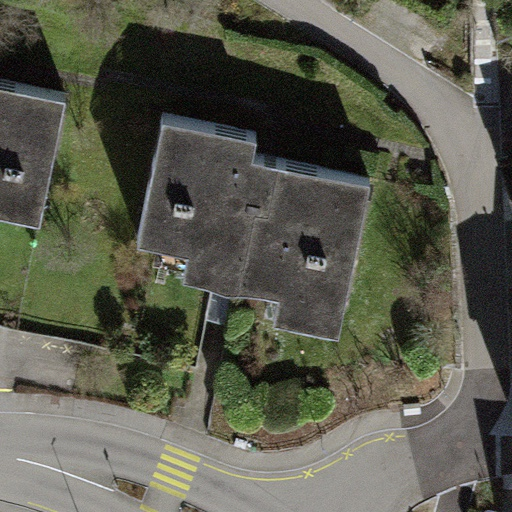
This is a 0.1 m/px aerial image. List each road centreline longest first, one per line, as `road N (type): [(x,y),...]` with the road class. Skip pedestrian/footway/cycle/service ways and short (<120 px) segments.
road 1 (residential): [(286,0),(409,79),(468,134),(485,253),(486,375),(466,445)]
road 2 (residential): [(0,459),(98,478),(185,511)]
road 3 (residential): [(357,511),(389,482),(466,445)]
